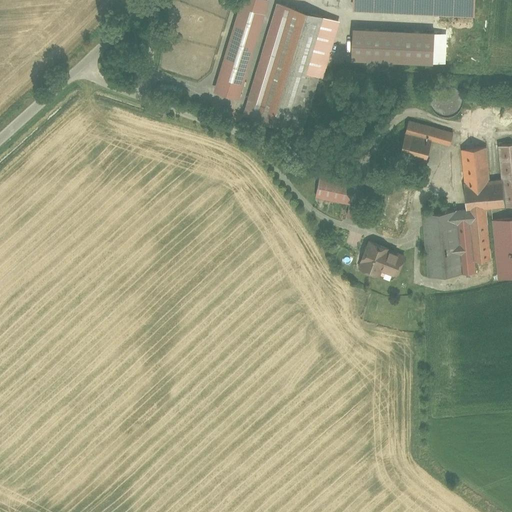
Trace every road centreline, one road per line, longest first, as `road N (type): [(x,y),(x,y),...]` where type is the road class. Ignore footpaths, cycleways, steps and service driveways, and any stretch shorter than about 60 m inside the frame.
road 1 (track): [(79,71),(262,147),(374,176)]
road 2 (residential): [(0,140),(155,0)]
